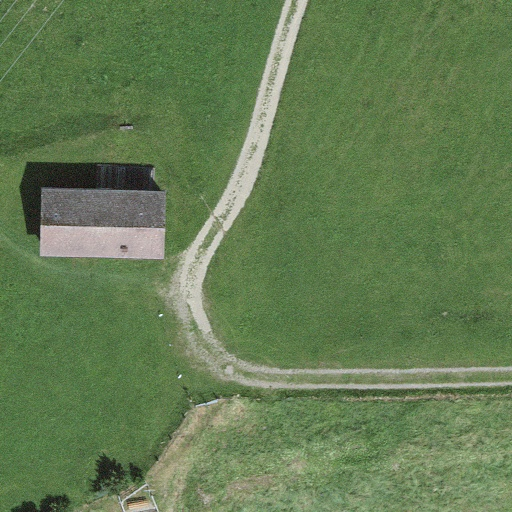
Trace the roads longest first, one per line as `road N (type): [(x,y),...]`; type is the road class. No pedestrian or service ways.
road 1 (track): [(511,375),(285,385),(215,368),(188,333),(185,281)]
road 2 (track): [(185,281),(248,180),(299,0)]
